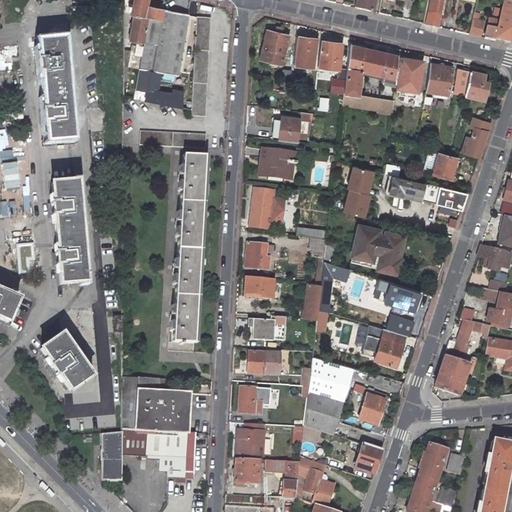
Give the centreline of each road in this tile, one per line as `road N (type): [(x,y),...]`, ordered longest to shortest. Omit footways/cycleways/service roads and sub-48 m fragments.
road 1 (residential): [(245,0),(215,511)]
road 2 (unclassified): [(409,416),(511,98)]
road 3 (residential): [(259,0),(511,58)]
road 4 (unclassified): [(0,414),(95,511)]
